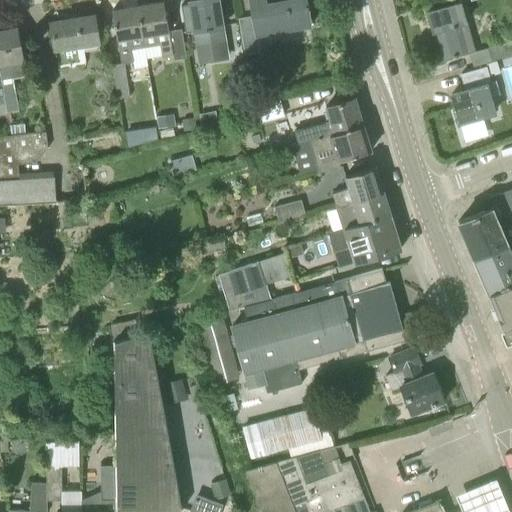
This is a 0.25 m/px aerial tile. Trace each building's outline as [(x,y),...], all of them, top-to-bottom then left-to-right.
[(197,45),(225,40),(217,0),(193,0),(190,1),(197,45)] [(289,0),(266,4),(265,0),(250,0),(253,15),(238,18),(242,37),(244,55),(259,52),(257,35),(310,25),(306,0),(289,0)] [(460,4),(458,0),(442,0),(445,8),(428,12),(430,22),(434,21),(438,36),(445,58),(475,50),(466,23),(461,3),(460,4)] [(137,5),(144,47),(160,45),(162,57),(173,55),(173,60),(186,57),(181,29),(169,32),(164,1),(137,5)] [(144,47),(137,5),(112,10),(117,40),(121,63),(133,62),(131,50),(144,47)] [(55,49),(98,41),(94,15),(63,20),(63,21),(51,23),(55,49)] [(18,27),(0,30),(0,74),(1,81),(4,97),(6,112),(18,110),(13,78),(28,76),(27,70),(26,70),(18,27)] [(511,40),(489,46),(493,60),(511,55),(511,40)] [(486,65),(486,67),(489,76),(489,77),(500,74),(497,62),(486,65)] [(451,94),(459,122),(494,112),(486,85),(491,83),(486,67),(461,74),(466,90),(451,94)] [(113,70),(117,99),(129,97),(125,68),(113,70)] [(278,96),(251,104),(256,122),(283,115),(278,96)] [(310,139),(324,134),(325,136),(364,125),(355,97),(326,106),(330,121),(296,131),(299,142),(305,141),(310,139)] [(202,126),(217,123),(215,111),(199,114),(202,126)] [(184,131),(196,128),(194,119),(182,121),(184,131)] [(161,139),(174,136),(172,122),(158,125),(161,139)] [(325,136),(324,134),(310,139),(318,168),(320,173),(341,166),(339,160),(371,150),(364,125),(325,136)] [(18,172),(18,164),(36,162),(48,148),(46,131),(0,136),(0,205),(55,202),(53,170),(18,172)] [(332,193),(336,206),(338,206),(383,190),(376,166),(346,175),(349,187),(332,193)] [(511,188),(487,197),(491,208),(497,205),(511,239),(511,188)] [(342,230),(361,224),(362,226),(377,221),(376,219),(391,214),(383,190),(338,206),(336,206),(335,207),(342,228),(342,230)] [(278,222),(305,215),(301,199),(274,206),(278,222)] [(102,202),(106,221),(117,218),(113,200),(102,202)] [(511,239),(497,205),(491,208),(459,222),(489,292),(511,282),(511,239)] [(342,228),(328,233),(339,267),(355,262),(355,263),(401,248),(391,214),(376,219),(377,221),(362,226),(361,224),(342,230),(342,228)] [(211,243),(213,252),(225,248),(223,240),(211,243)] [(294,245),(297,254),(302,252),(299,243),(294,245)] [(258,261),(266,284),(292,275),(285,252),(258,261)] [(227,296),(266,284),(258,261),(220,273),(227,296)] [(231,325),(246,373),(251,391),(265,387),(267,392),(272,391),(277,389),(302,383),(298,369),(341,357),(369,350),(387,345),(410,338),(403,314),(399,314),(390,281),(386,282),(382,268),(271,299),(242,307),(247,321),(231,325)] [(0,297),(13,297),(12,280),(0,280),(0,297)] [(511,282),(489,292),(505,331),(509,329),(511,336),(511,282)] [(242,307),(271,299),(266,284),(227,296),(231,310),(242,307)] [(215,384),(239,378),(223,317),(197,324),(215,384)] [(114,340),(134,336),(131,320),(111,324),(114,340)] [(115,464),(116,511),(134,511),(135,509),(181,509),(178,490),(149,333),(114,340),(115,430),(115,464)] [(422,376),(417,364),(421,362),(415,347),(390,357),(395,371),(386,375),(392,389),(401,385),(412,412),(444,400),(433,372),(422,376)] [(185,378),(163,383),(166,399),(189,394),(185,378)] [(333,446),(329,431),(327,425),(318,427),(313,408),(243,426),(251,455),(287,446),(291,457),(333,446)] [(39,438),(27,438),(27,450),(39,450),(39,438)] [(82,461),(81,438),(51,440),(52,462),(82,461)] [(341,446),(345,457),(352,454),(347,443),(341,446)] [(334,445),(333,446),(291,457),(277,461),(296,511),(370,511),(350,459),(341,463),(334,445)] [(296,511),(277,461),(245,470),(261,511),(296,511)] [(116,511),(115,464),(100,464),(101,498),(81,499),(81,511),(116,511)] [(62,500),(62,491),(62,466),(46,467),(46,482),(47,501),(62,500)] [(509,511),(496,478),(479,486),(457,494),(464,511),(509,511)] [(211,484),(216,499),(230,494),(225,479),(211,484)] [(10,509),(9,511),(36,511),(47,511),(47,501),(46,482),(31,481),(29,510),(10,509)] [(200,510),(198,511),(217,511),(221,504),(196,495),(192,507),(200,510)] [(443,511),(438,499),(403,511),(443,511)]
